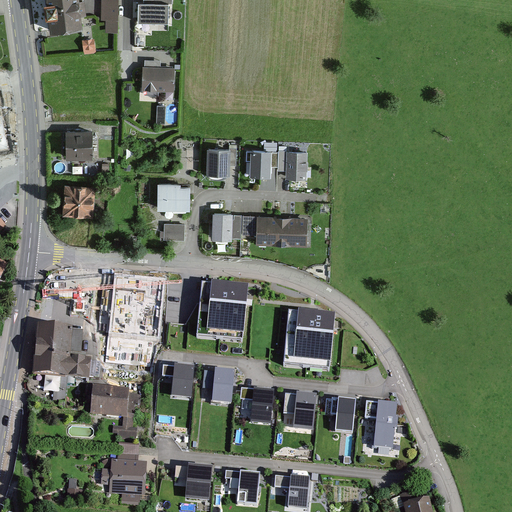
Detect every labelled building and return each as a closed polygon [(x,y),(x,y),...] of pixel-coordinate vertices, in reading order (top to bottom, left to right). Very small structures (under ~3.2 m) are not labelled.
[(78,0),(40,0),(46,34),(83,29),(78,0)] [(117,30),(117,0),(99,0),(99,17),(105,17),(105,30),(117,30)] [(172,26),(171,0),(152,0),(153,3),(136,3),(137,20),(152,19),(152,26),(172,26)] [(83,41),(85,53),(97,51),(95,39),(83,41)] [(140,82),(172,81),(172,63),(140,64),(140,82)] [(0,97),(0,118),(12,115),(7,95),(0,97)] [(157,105),(158,123),(172,122),(171,104),(157,105)] [(0,118),(0,138),(0,139),(18,134),(12,115),(0,118)] [(94,157),(94,130),(65,131),(65,157),(94,157)] [(230,145),(206,144),(204,171),(228,173),(230,145)] [(251,144),(251,170),(271,170),(271,144),(251,144)] [(308,150),(286,149),(285,177),(307,178),(308,150)] [(94,183),(62,180),(60,212),(91,214),(94,183)] [(189,208),(191,185),(156,183),(154,206),(189,208)] [(232,214),(215,213),(214,236),(231,236),(232,214)] [(282,217),(258,216),(257,242),(281,243),(282,217)] [(306,218),(282,217),(281,243),(305,244),(306,218)] [(165,223),(164,239),(185,240),(185,223),(165,223)] [(247,290),(213,287),(209,332),(243,335),(247,290)] [(334,319),(301,316),(297,359),(329,363),(334,319)] [(82,330),(35,327),(32,372),(90,376),(91,361),(81,358),(82,330)] [(144,342),(112,340),(109,382),(142,384),(144,342)] [(165,367),(164,384),(173,384),(174,368),(165,367)] [(194,370),(175,368),(172,398),(192,400),(194,370)] [(213,393),(214,372),(205,371),(204,393),(213,393)] [(213,402),(231,404),(234,375),(216,373),(213,402)] [(44,390),(60,393),(63,378),(47,375),(44,390)] [(130,390),(94,387),(92,415),(128,418),(130,390)] [(255,393),(252,424),(270,426),(273,395),(255,393)] [(312,432),(316,399),(298,397),(295,430),(312,432)] [(328,400),(326,415),(337,416),(338,401),(328,400)] [(340,403),(337,433),(352,435),(355,404),(340,403)] [(380,406),(375,449),(392,451),(397,408),(380,406)] [(147,463),(112,461),(110,493),(145,495),(147,463)] [(189,497),(210,498),(212,467),(191,466),(189,497)] [(239,501),(257,502),(259,473),(241,472),(239,501)] [(289,504),(308,505),(310,476),(290,475),(289,504)] [(433,511),(428,495),(402,503),(405,511),(433,511)]
